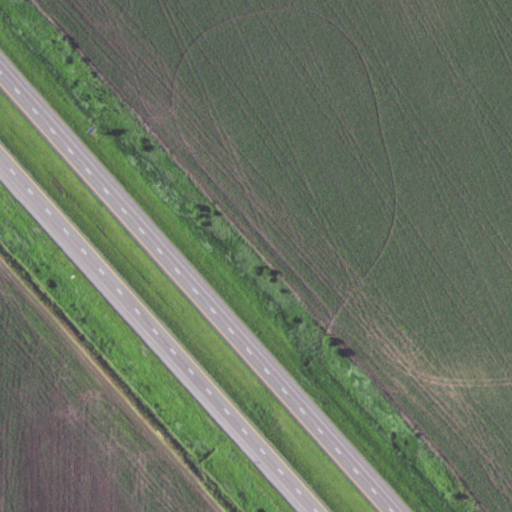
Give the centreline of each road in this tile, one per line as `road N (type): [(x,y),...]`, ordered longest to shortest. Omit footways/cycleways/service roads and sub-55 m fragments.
road 1 (motorway): [(396,511),(0,67)]
road 2 (motorway): [(0,160),(315,511)]
